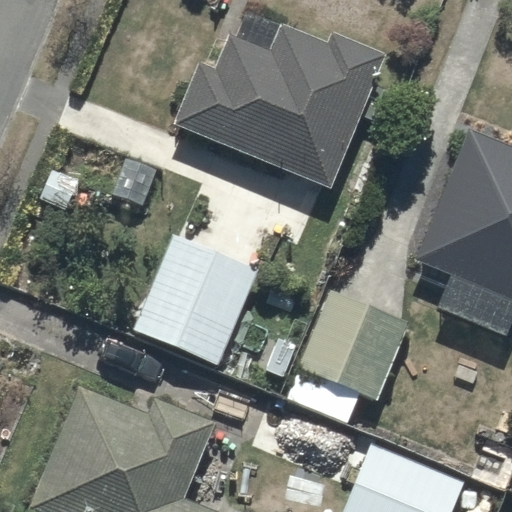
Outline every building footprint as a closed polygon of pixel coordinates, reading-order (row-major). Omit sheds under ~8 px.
[(330,183),(383,46),(327,24),(323,37),(241,6),(231,31),(224,28),(212,59),(194,52),(167,121),(330,183)] [(511,138),(465,120),(411,253),(451,268),(438,300),(508,327),(511,315),(511,138)] [(254,261),(172,227),(131,321),(215,356),(254,261)] [(403,315),(325,284),(299,357),(375,387),(403,315)] [(146,404),(77,377),(23,498),(56,511),(249,511),(231,504),(229,509),(183,489),(210,411),(153,388),(146,404)] [(446,511),(462,476),(368,436),(337,511),(446,511)]
